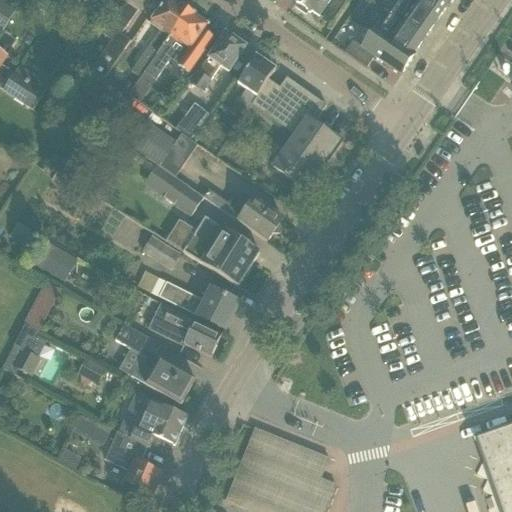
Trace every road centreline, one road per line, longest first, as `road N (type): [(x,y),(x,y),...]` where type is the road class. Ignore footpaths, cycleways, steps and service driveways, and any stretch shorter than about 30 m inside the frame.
road 1 (residential): [(160,511),(235,379),(404,130)]
road 2 (residential): [(221,0),(404,130)]
road 3 (residential): [(404,130),(486,0)]
